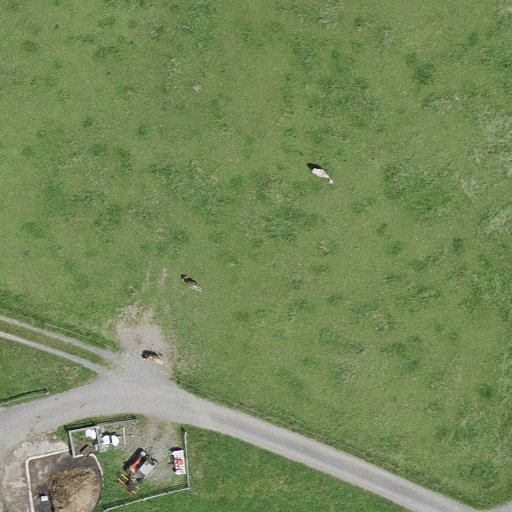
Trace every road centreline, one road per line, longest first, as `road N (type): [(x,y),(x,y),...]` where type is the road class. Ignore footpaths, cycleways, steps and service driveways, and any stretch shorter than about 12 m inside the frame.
road 1 (track): [(430,511),(197,409),(142,396),(0,429)]
road 2 (track): [(142,396),(90,355),(0,324)]
